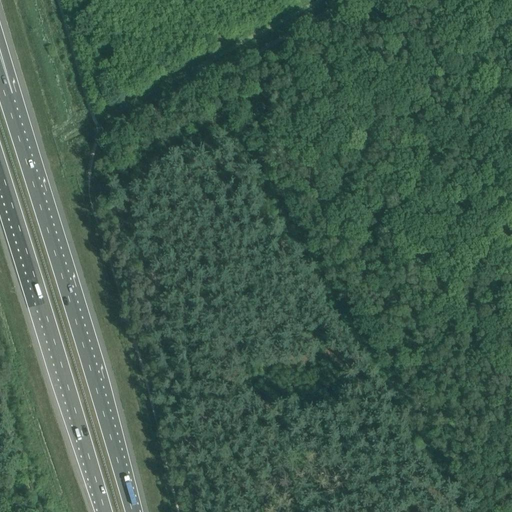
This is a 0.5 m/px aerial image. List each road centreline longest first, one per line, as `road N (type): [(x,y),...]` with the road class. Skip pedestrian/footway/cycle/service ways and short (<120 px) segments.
road 1 (track): [(98,135),(89,195),(181,511)]
road 2 (motorway): [(132,511),(25,156)]
road 3 (motorway): [(0,166),(105,511)]
road 4 (track): [(341,0),(98,135)]
road 5 (motorway): [(25,156),(0,36)]
